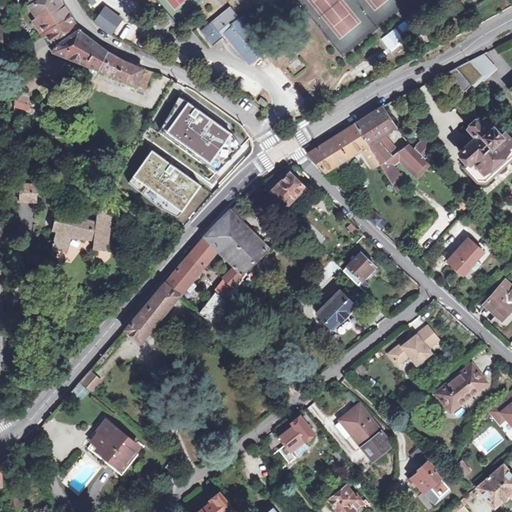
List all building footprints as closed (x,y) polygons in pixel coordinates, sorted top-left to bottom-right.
[(98,72),(136,88),(144,68),(115,56),(80,30),(62,5),(59,0),(40,0),(31,5),(38,17),(35,19),(55,47),(53,53),(84,66),(98,72)] [(230,5),(201,30),(213,45),(226,34),(250,62),(265,49),(260,43),(258,44),(249,33),(254,28),(243,15),(240,17),(230,5)] [(105,7),(95,20),(112,32),(122,19),(105,7)] [(409,20),(384,38),(391,47),(400,40),(415,29),(413,26),(409,20)] [(482,56),(470,62),(483,76),(495,70),(482,56)] [(470,62),(456,69),(448,74),(449,75),(465,91),(466,92),(483,76),(470,62)] [(84,66),(81,73),(95,79),(98,72),(84,66)] [(449,75),(446,78),(462,94),(465,91),(449,75)] [(222,167),(242,146),(232,134),(228,130),(221,126),(197,109),(191,105),(186,101),(181,98),(163,125),(175,134),(172,139),(174,141),(178,135),(190,144),(186,149),(189,151),(193,146),(200,151),(196,156),(199,158),(203,153),(212,159),(209,165),(211,167),(215,161),(222,167)] [(33,108),(14,106),(14,112),(32,115),(33,108)] [(387,159),(381,149),(376,140),(396,127),(382,107),(356,124),(308,154),(327,174),(368,146),(391,182),(401,175),(393,164),(399,158),(414,173),(428,160),(425,158),(414,146),(410,142),(394,154),(387,159)] [(501,136),(493,128),(491,130),(481,119),(469,130),(470,131),(476,138),(469,144),(459,152),(469,164),(465,168),(479,182),(488,181),(511,159),(511,140),(505,132),(501,136)] [(175,134),(163,125),(159,130),(172,139),(175,134)] [(476,138),(470,131),(467,134),(466,140),(469,144),(476,138)] [(178,135),(174,141),(186,149),(190,144),(178,135)] [(425,136),(414,146),(425,158),(437,147),(425,136)] [(388,145),(381,149),(387,159),(394,154),(388,145)] [(193,146),(189,151),(196,156),(200,151),(193,146)] [(164,159),(152,151),(133,178),(144,186),(140,192),(143,195),(148,189),(166,202),(163,207),(166,208),(169,204),(182,213),(201,185),(171,164),(164,159)] [(203,153),(199,158),(209,165),(212,159),(203,153)] [(428,160),(414,173),(417,176),(430,163),(428,160)] [(222,167),(215,161),(211,167),(218,172),(222,167)] [(275,199),(283,207),(296,195),(295,194),(303,186),(290,172),(274,188),(271,191),(272,192),(277,197),(275,199)] [(144,186),(133,178),(129,183),(140,192),(144,186)] [(398,184),(394,187),(395,189),(393,191),(395,194),(401,188),(398,184)] [(37,186),(19,186),(19,204),(38,204),(37,186)] [(148,189),(143,195),(160,208),(179,217),(182,213),(169,204),(166,208),(163,207),(166,202),(148,189)] [(281,209),(283,207),(275,199),(277,197),(272,192),(267,196),(281,209)] [(229,210),(240,220),(249,212),(238,201),(234,206),(229,210)] [(51,229),(55,230),(52,247),(66,250),(71,234),(92,239),(91,249),(105,252),(112,213),(97,210),(95,222),(59,213),(58,220),(54,219),(51,229)] [(252,232),(240,220),(229,210),(207,234),(219,246),(218,248),(217,248),(227,258),(234,250),(239,245),(252,232)] [(371,218),(378,224),(384,218),(378,211),(371,218)] [(343,212),(338,216),(354,232),(358,228),(343,212)] [(245,271),(268,248),(252,232),(239,245),(234,250),(227,258),(235,266),(233,269),(227,275),(224,278),(225,279),(233,286),(239,278),(245,271)] [(219,246),(207,234),(164,283),(125,329),(141,341),(217,248),(218,248),(219,246)] [(471,236),(451,260),(466,274),(480,259),(487,251),(471,236)] [(368,284),(366,282),(379,269),(361,251),(343,270),(345,272),(363,289),(368,284)] [(342,256),(336,263),(339,266),(346,259),(342,256)] [(318,285),(340,268),(332,259),(311,276),(318,285)] [(480,259),(466,274),(472,279),(486,264),(480,259)] [(229,291),(236,297),(247,284),(239,278),(233,286),(229,291)] [(233,286),(225,279),(215,291),(224,297),(229,291),(233,286)] [(511,285),(506,280),(487,302),(503,317),(511,307),(511,285)] [(340,290),(317,312),(333,327),(355,305),(340,290)] [(224,297),(215,291),(206,302),(203,306),(199,312),(198,313),(210,322),(211,322),(228,301),(224,297)] [(86,324),(95,331),(102,323),(93,316),(86,324)] [(431,353),(428,348),(439,339),(428,325),(410,339),(409,337),(389,354),(398,365),(410,356),(417,364),(431,353)] [(355,367),(361,374),(367,368),(362,361),(355,367)] [(437,391),(452,410),(488,381),(473,363),(437,391)] [(89,370),(79,382),(92,393),(102,380),(89,370)] [(80,385),(73,394),(80,401),(88,391),(80,385)] [(511,387),(488,408),(495,415),(501,411),(506,416),(511,424),(511,387)] [(361,405),(341,423),(348,431),(370,457),(390,439),(361,405)] [(501,411),(495,415),(500,421),(506,416),(501,411)] [(297,446),(302,442),(314,433),(308,425),(309,424),(301,415),(292,422),(294,424),(279,436),(283,442),(278,446),(289,459),(300,451),(299,450),(297,446)] [(108,437),(100,447),(98,449),(121,467),(138,446),(133,441),(116,428),(107,420),(99,430),(101,432),(108,437)] [(492,425),(472,442),(484,456),(503,439),(492,425)] [(108,437),(101,432),(93,442),(100,447),(108,437)] [(278,446),(271,451),(281,465),(289,459),(278,446)] [(338,450),(334,453),(344,465),(347,462),(338,450)] [(428,458),(418,466),(420,469),(413,475),(409,478),(414,484),(417,482),(424,490),(441,476),(434,467),(435,466),(428,458)] [(461,458),(452,466),(462,478),(471,470),(461,458)] [(410,472),(413,475),(420,469),(418,466),(417,465),(410,472)] [(511,473),(504,465),(479,487),(481,491),(494,506),(511,490),(511,473)] [(356,511),(354,509),(364,501),(357,493),(355,495),(347,485),(329,499),(335,507),(336,506),(341,511),(356,511)] [(471,490),(464,496),(451,508),(454,511),(469,511),(464,505),(481,491),(479,487),(477,486),(471,490)] [(461,492),(464,496),(471,490),(466,486),(461,492)] [(235,511),(219,493),(212,499),(213,501),(197,511),(235,511)] [(11,495),(11,505),(19,505),(19,495),(11,495)] [(354,509),(356,511),(363,511),(369,508),(364,501),(354,509)]
